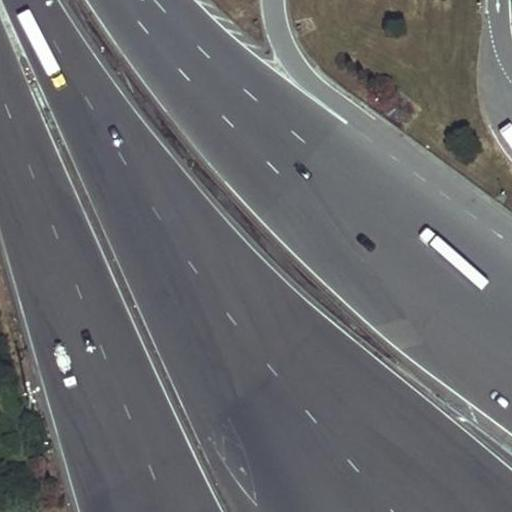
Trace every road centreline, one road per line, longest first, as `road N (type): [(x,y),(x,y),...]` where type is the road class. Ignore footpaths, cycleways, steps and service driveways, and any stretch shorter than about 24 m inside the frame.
road 1 (motorway): [(31,0),(121,154),(231,316),(398,511)]
road 2 (motorway): [(0,89),(171,511)]
road 3 (motorway): [(430,270),(294,164),(139,0)]
road 4 (motorway): [(430,270),(353,113),(282,47),(271,0)]
